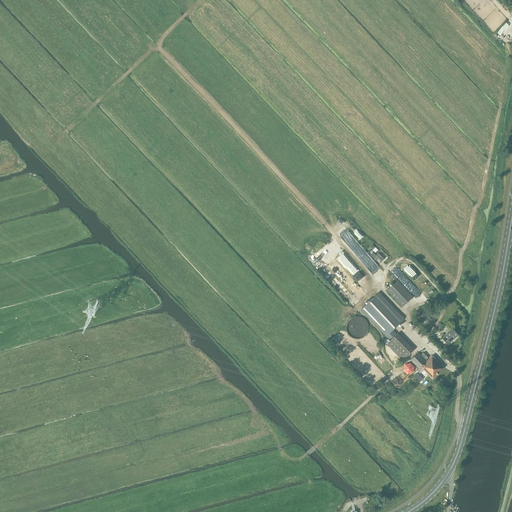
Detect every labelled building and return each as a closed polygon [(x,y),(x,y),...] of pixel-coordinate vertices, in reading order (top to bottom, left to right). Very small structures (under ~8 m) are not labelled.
[(341,236),(370,270),(377,264),(348,230),(341,236)] [(377,248),(370,252),(376,260),(381,257),(381,258),(385,254),(382,250),(380,252),(377,248)] [(328,279),(333,274),(326,267),(321,271),(328,279)] [(387,290),(402,307),(413,297),(397,280),(387,290)] [(361,309),(389,340),(396,333),(392,330),(404,319),(379,292),(361,309)] [(416,314),(430,329),(431,327),(430,326),(435,322),(422,308),(416,314)] [(369,330),(369,328),(369,326),(369,324),(368,321),(366,320),(364,318),(362,317),(361,316),(358,316),(356,316),(354,317),(352,318),(350,319),(348,321),(347,323),(346,325),(346,328),(346,330),(347,332),(348,334),(349,336),(351,338),(353,339),(355,339),(357,340),(359,340),(362,339),(364,338),(366,336),(367,334),(368,333),(369,330)] [(438,330),(443,325),(441,322),(435,327),(438,330)] [(442,338),(448,344),(458,334),(452,328),(442,338)] [(387,344),(403,360),(413,350),(397,333),(387,344)] [(423,353),(421,355),(418,352),(411,360),(419,368),(417,370),(420,373),(424,370),(432,379),(444,367),(432,355),(426,361),(426,360),(428,358),(423,353)] [(406,374),(415,372),(412,362),(403,364),(406,374)] [(418,372),(414,375),(421,383),(424,379),(418,372)]
